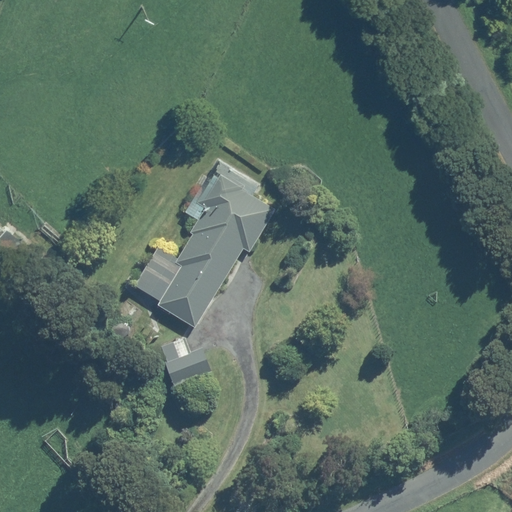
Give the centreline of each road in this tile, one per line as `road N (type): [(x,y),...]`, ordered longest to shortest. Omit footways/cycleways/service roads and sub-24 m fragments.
road 1 (unclassified): [(511,166),(441,0)]
road 2 (unclassified): [(380,511),(511,441)]
